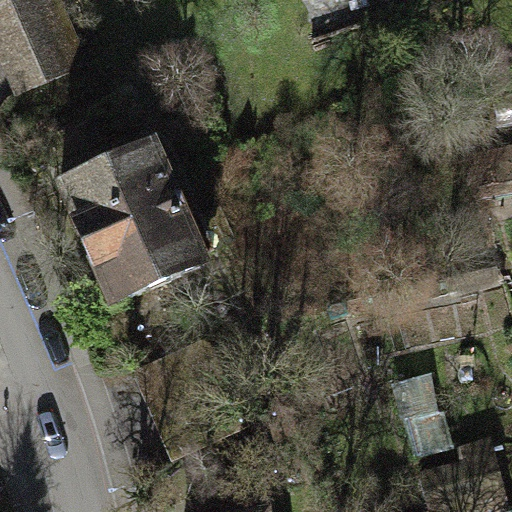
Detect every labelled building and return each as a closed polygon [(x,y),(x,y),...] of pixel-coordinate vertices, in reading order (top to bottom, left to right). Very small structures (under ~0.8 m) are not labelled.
[(0,0),(0,12),(29,0),(0,0)] [(0,41),(0,42),(65,14),(58,0),(29,0),(0,12),(0,41)] [(65,14),(0,42),(10,65),(75,38),(65,14)] [(75,38),(10,65),(22,92),(86,65),(75,38)] [(475,201),(511,195),(511,145),(468,152),(475,201)] [(153,151),(59,191),(109,306),(203,266),(153,151)] [(161,407),(169,426),(230,400),(205,343),(145,369),(161,407)] [(413,463),(456,452),(446,412),(441,413),(432,377),(393,386),(413,463)] [(243,432),(230,400),(169,426),(164,428),(178,460),(243,432)] [(511,511),(493,438),(459,447),(463,463),(421,474),(430,511),(511,511)]
